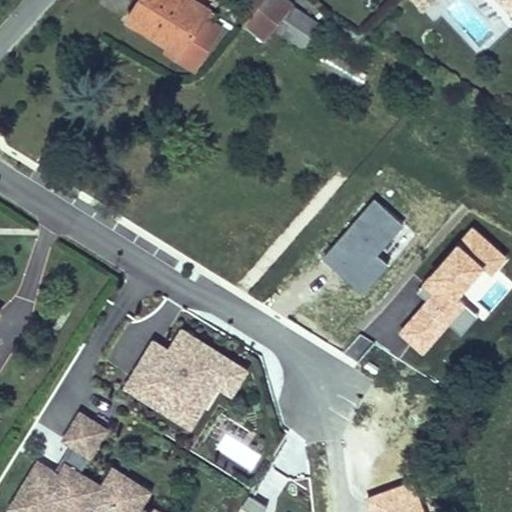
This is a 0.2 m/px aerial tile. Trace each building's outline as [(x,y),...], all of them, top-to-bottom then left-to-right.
[(222,0),(141,0),(128,22),(167,45),(163,52),(198,72),(226,25),(212,17),(222,0)] [(316,29),(271,0),(268,0),(252,24),(271,36),(275,30),(303,49),(316,29)] [(283,0),(271,0),(316,29),(320,23),(283,0)] [(436,0),(410,0),(423,13),(436,0)] [(194,430),(220,387),(234,396),(251,369),(182,327),(170,348),(155,339),(125,388),(194,430)] [(92,460),(111,429),(80,410),(61,441),(69,446),(55,469),(38,459),(7,510),(10,511),(165,511),(157,507),(153,511),(147,511),(143,510),(155,490),(114,465),(103,484),(83,471),(90,459),(92,460)]
